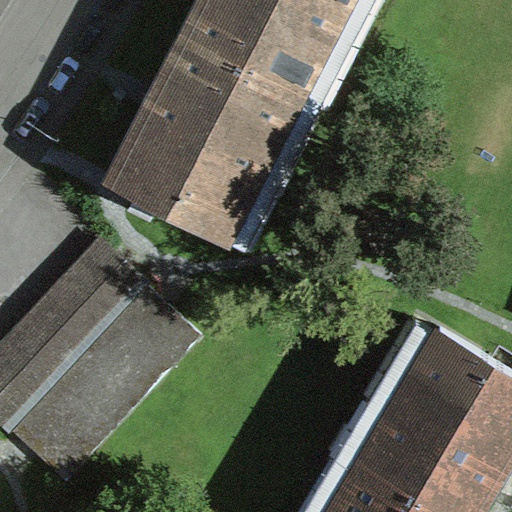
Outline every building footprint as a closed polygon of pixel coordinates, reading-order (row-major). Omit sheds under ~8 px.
[(341,0),(201,0),(186,31),(282,80),(294,57),(308,65),(341,0)] [(282,80),(186,31),(133,132),(111,176),(207,225),(218,203),(233,210),(284,111),(270,103),(282,80)] [(157,378),(158,377),(155,375),(197,331),(199,333),(201,332),(100,237),(0,345),(0,417),(65,477),(68,475),(65,472),(106,428),(108,430),(109,429),(107,427),(155,377),(157,378)] [(368,469),(439,511),(469,511),(485,487),(511,440),(511,366),(449,329),(433,356),(424,351),(370,440),(381,447),(368,469)] [(439,511),(368,469),(354,492),(344,485),(327,511),(439,511)]
